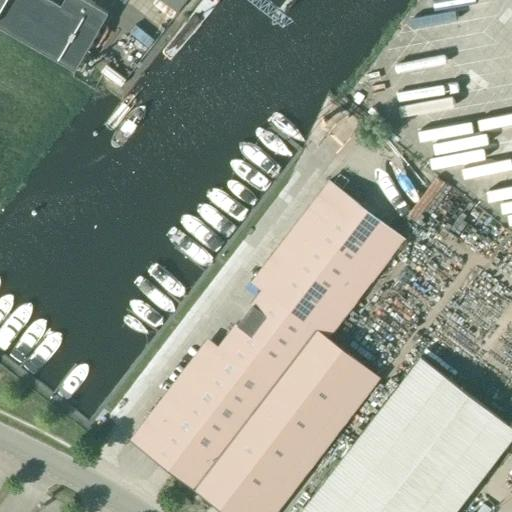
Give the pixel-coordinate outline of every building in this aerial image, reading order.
[(0,0),(0,27),(75,71),(108,13),(85,0),(64,0),(61,6),(51,0),(0,0)] [(263,289),(316,329),(327,338),(403,239),(329,182),(252,282),(263,289)] [(194,488),(316,329),(263,289),(252,282),(131,439),(194,488)] [(275,511),(379,378),(327,338),(316,329),(194,488),(225,511),(275,511)] [(453,511),(511,436),(511,427),(420,357),(300,511),(453,511)]
